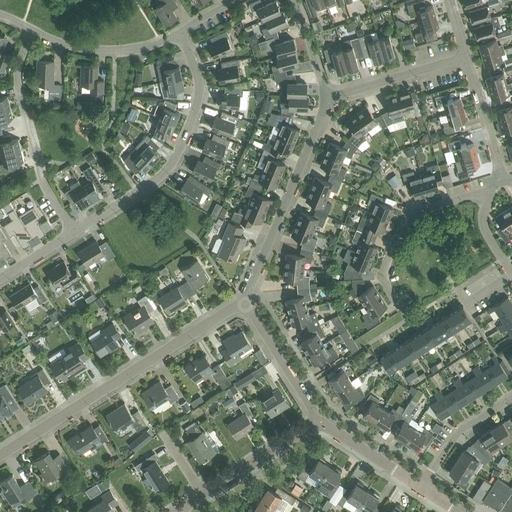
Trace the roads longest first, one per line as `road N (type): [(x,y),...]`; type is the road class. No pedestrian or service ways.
road 1 (residential): [(0,457),(243,304)]
road 2 (residential): [(72,233),(173,161),(198,94),(177,31)]
road 3 (residential): [(243,304),(324,98)]
road 4 (residential): [(72,233),(41,181),(17,87),(28,34)]
road 5 (residential): [(393,300),(382,277),(408,214),(488,190)]
road 6 (residential): [(180,511),(319,421)]
road 7 (residential): [(28,34),(91,52),(154,45),(177,31)]
road 8 (residential): [(380,343),(504,266)]
road 9 (residential): [(324,98),(462,57)]
road 10 (residential): [(419,487),(470,419),(511,395)]
road 11 (residential): [(500,179),(462,57)]
